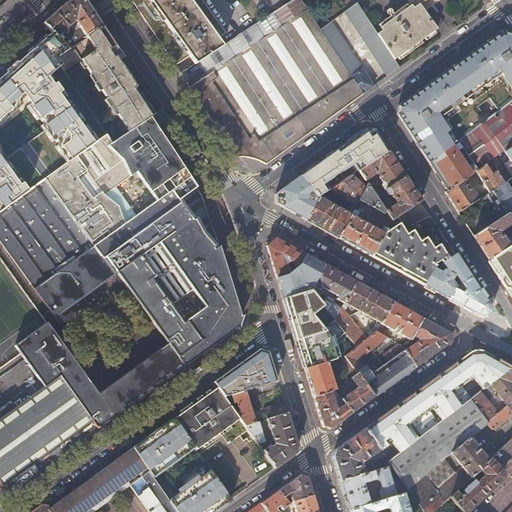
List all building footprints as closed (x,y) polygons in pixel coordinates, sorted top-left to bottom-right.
[(43,23),(51,32),(59,41),(63,38),(66,41),(75,33),(70,26),(75,22),(86,37),(97,30),(102,27),(84,0),(70,0),(60,7),(43,23)] [(130,0),(174,65),(188,56),(194,64),(197,62),(221,47),(215,39),(224,32),(200,0),(130,0)] [(303,5),(300,0),(292,0),(254,25),(263,38),(307,10),(303,5)] [(439,0),(426,0),(424,2),(419,5),(423,12),(431,6),(439,0)] [(376,35),(393,60),(397,57),(418,42),(420,41),(423,38),(434,31),(436,29),(435,28),(443,23),(431,6),(423,12),(419,5),(416,2),(414,3),(411,5),(400,13),(385,23),(379,27),(381,31),(376,35)] [(384,20),(385,23),(400,13),(411,5),(409,2),(384,20)] [(386,77),(398,68),(393,60),(376,35),(355,4),(343,12),(386,77)] [(206,76),(188,87),(235,157),(243,157),(248,158),(252,159),(258,161),(265,165),(362,94),(320,29),(307,10),(263,38),(206,76)] [(320,29),(362,94),(373,86),(330,22),(320,29)] [(221,47),(197,62),(206,76),(263,38),(254,25),(221,47)] [(59,56),(55,58),(60,65),(64,71),(80,60),(128,131),(152,114),(115,58),(121,54),(102,27),(97,30),(86,37),(80,42),(67,50),(59,56)] [(436,33),(434,31),(423,38),(425,41),(436,33)] [(51,32),(0,77),(0,210),(24,193),(0,159),(0,118),(24,97),(69,160),(94,142),(53,85),(54,84),(48,75),(60,65),(55,58),(59,56),(67,50),(63,46),(59,41),(51,32)] [(488,98),(498,111),(510,103),(511,101),(511,34),(501,32),(400,105),(398,116),(428,163),(482,123),(486,120),(477,107),(488,98)] [(77,37),(63,46),(67,50),(80,42),(77,37)] [(418,42),(397,57),(399,60),(421,44),(420,41),(418,42)] [(188,56),(174,65),(180,74),(194,64),(188,56)] [(498,111),(491,117),(486,120),(482,123),(504,151),(511,145),(511,106),(510,103),(498,111)] [(196,184),(152,114),(128,131),(112,143),(106,134),(94,142),(69,160),(24,193),(0,210),(0,243),(32,286),(52,314),(114,271),(166,340),(96,391),(45,320),(11,346),(41,384),(56,372),(95,427),(237,326),(240,313),(201,200),(196,184)] [(482,123),(428,163),(446,191),(464,179),(470,175),(486,163),(489,162),(503,152),(504,151),(482,123)] [(346,143),(363,169),(388,152),(374,130),(366,128),(346,143)] [(300,176),(317,198),(317,197),(330,189),(351,176),(355,173),(359,171),(363,169),(346,143),(300,176)] [(511,145),(504,151),(503,152),(511,164),(511,145)] [(388,152),(363,169),(359,171),(360,173),(365,180),(376,174),(374,172),(377,170),(381,176),(378,177),(381,182),(381,185),(382,186),(384,190),(404,177),(388,152)] [(489,193),(503,183),(495,171),(490,174),(486,168),(488,167),(486,163),(470,175),(472,178),(477,175),(488,193),(489,193)] [(276,203),(305,220),(317,198),(300,176),(275,194),(276,203)] [(351,176),(330,189),(353,203),(352,206),(354,208),(358,200),(365,188),(351,176)] [(420,201),(404,177),(384,190),(387,194),(387,195),(390,196),(393,200),(396,199),(399,204),(397,205),(396,203),(395,204),(385,210),(385,211),(391,220),(420,201)] [(464,179),(446,191),(444,192),(457,212),(478,200),(470,188),(467,190),(464,187),(468,184),(464,179)] [(511,193),(505,182),(503,183),(489,193),(495,202),(498,200),(505,211),(503,213),(504,215),(506,214),(511,209),(511,193)] [(367,184),(365,188),(358,200),(383,214),(385,211),(385,210),(378,200),(375,196),(372,192),(367,184)] [(375,196),(384,190),(382,186),(372,192),(375,196)] [(387,194),(384,190),(375,196),(378,200),(387,194)] [(317,198),(305,220),(338,238),(350,216),(317,197),(317,198)] [(350,216),(338,238),(371,256),(385,231),(386,229),(381,227),(379,231),(355,218),(357,213),(353,211),(350,216)] [(511,226),(511,223),(506,214),(504,215),(472,236),(488,260),(508,247),(501,236),(497,237),(495,234),(495,231),(498,232),(510,224),(511,227),(511,226)] [(385,231),(371,256),(424,285),(433,269),(448,259),(438,245),(432,249),(425,237),(419,241),(412,231),(406,234),(399,223),(385,231)] [(300,261),(305,254),(275,237),(266,246),(276,277),(287,275),(291,271),(285,265),(290,261),(295,267),(299,263),(300,261)] [(511,244),(508,247),(488,260),(500,279),(510,294),(511,297),(511,244)] [(295,295),(310,290),(312,285),(324,264),(305,254),(300,261),(299,263),(295,267),(291,271),(287,275),(276,277),(282,298),(295,295)] [(460,284),(470,278),(455,254),(448,259),(433,269),(424,285),(448,298),(453,289),(454,288),(460,284)] [(285,265),(291,271),(295,267),(290,261),(285,265)] [(344,303),(355,282),(324,264),(312,285),(320,290),(321,288),(337,296),(336,299),(344,303)] [(453,289),(448,298),(479,316),(480,315),(482,316),(483,316),(485,315),(487,314),(488,312),(488,309),(487,306),(488,306),(470,278),(460,284),(464,290),(461,293),(453,289)] [(345,333),(357,347),(367,338),(345,311),(348,305),(376,321),(372,329),(367,333),(370,336),(376,331),(392,302),(355,282),(344,303),(341,308),(334,320),(335,321),(345,333)] [(295,295),(282,298),(304,370),(326,363),(337,359),(332,345),(345,333),(335,321),(324,330),(312,316),(323,306),(322,305),(310,290),(295,295)] [(323,306),(334,320),(341,308),(325,300),(322,305),(323,306)] [(376,331),(384,336),(387,331),(382,328),(384,325),(394,330),(395,327),(397,328),(396,331),(398,332),(397,333),(410,339),(411,337),(412,335),(422,318),(392,302),(376,331)] [(403,350),(415,366),(450,341),(450,334),(422,318),(412,335),(417,338),(417,341),(406,349),(403,344),(401,346),(403,350)] [(356,372),(356,373),(362,368),(362,366),(359,362),(357,362),(382,340),(383,340),(386,343),(390,339),(384,336),(376,331),(370,336),(367,338),(357,347),(345,357),(356,372)] [(277,381),(269,354),(266,356),(268,362),(261,366),(256,359),(259,349),(214,382),(218,387),(225,398),(231,396),(245,391),(277,381)] [(356,373),(357,373),(374,397),(385,389),(415,366),(403,350),(371,373),(369,375),(363,367),(362,368),(356,373)] [(388,461),(511,368),(480,351),(472,350),(363,428),(379,450),(388,461)] [(338,359),(351,377),(357,373),(356,373),(356,372),(345,357),(338,359)] [(313,397),(334,390),(326,363),(304,370),(313,397)] [(511,368),(388,461),(424,511),(432,511),(449,497),(455,491),(479,470),(488,461),(468,438),(483,425),(484,426),(486,424),(491,428),(494,429),(496,431),(507,422),(506,419),(511,413),(511,368)] [(0,485),(19,482),(95,427),(56,372),(41,384),(0,413),(0,485)] [(351,377),(350,378),(357,388),(348,395),(347,394),(343,398),(341,395),(339,397),(351,413),(374,397),(357,373),(351,377)] [(225,398),(218,387),(211,392),(185,410),(182,413),(174,418),(192,444),(194,447),(196,450),(205,444),(231,425),(240,418),(236,413),(225,398)] [(185,410),(211,392),(209,389),(180,410),(182,413),(185,410)] [(313,397),(322,427),(329,429),(351,413),(339,397),(334,390),(313,397)] [(256,423),(245,391),(231,396),(234,404),(236,403),(239,412),(236,413),(240,418),(246,426),(256,423)] [(287,413),(284,402),(264,409),(267,419),(287,413)] [(287,413),(267,419),(275,444),(270,447),(269,446),(265,449),(263,450),(275,467),(295,453),(298,446),(287,413)] [(192,444),(174,418),(133,448),(151,474),(164,465),(166,468),(183,456),(181,453),(192,444)] [(259,422),(256,423),(246,426),(259,444),(261,443),(265,442),(259,422)] [(233,427),(231,425),(205,444),(207,446),(233,427)] [(331,457),(339,481),(363,474),(360,463),(363,461),(365,463),(368,460),(372,465),(378,460),(374,454),(379,450),(363,428),(334,450),(331,457)] [(511,506),(506,511),(511,511),(511,438),(488,461),(479,470),(484,475),(476,483),(474,481),(471,484),(470,483),(469,483),(465,487),(465,488),(466,489),(463,492),(464,494),(462,496),(459,495),(455,491),(449,497),(462,511),(465,511),(502,478),(503,473),(497,467),(511,455),(511,506)] [(194,447),(192,444),(181,453),(183,456),(194,447)] [(47,507),(42,506),(33,511),(85,511),(130,480),(150,511),(177,511),(171,503),(170,501),(153,477),(151,474),(133,448),(49,509),(47,507)] [(199,467),(205,463),(201,457),(195,461),(199,467)] [(164,465),(151,474),(153,477),(166,468),(164,465)] [(339,481),(348,510),(369,504),(367,498),(371,496),(369,489),(365,490),(363,483),(374,479),(379,482),(381,487),(378,492),(381,500),(395,495),(391,481),(393,480),(392,477),(390,478),(386,466),(363,474),(339,481)] [(201,481),(213,473),(211,471),(200,479),(201,481)] [(177,511),(213,511),(231,499),(213,473),(201,481),(200,479),(198,477),(181,489),(182,492),(184,494),(171,503),(177,511)] [(293,502),(313,495),(307,477),(300,475),(278,490),(284,498),(290,493),(293,502)] [(261,503),(267,511),(277,511),(275,509),(279,506),(281,510),(289,504),(284,498),(278,490),(261,503)] [(170,501),(171,503),(184,494),(182,492),(170,501)] [(408,511),(403,493),(395,495),(381,500),(369,504),(348,510),(348,511),(408,511)] [(295,511),(317,511),(313,495),(293,502),(290,503),(289,504),(281,510),(278,511),(288,511),(292,509),(294,508),(295,511)] [(462,511),(449,497),(432,511),(462,511)] [(267,511),(261,503),(248,511),(267,511)]
